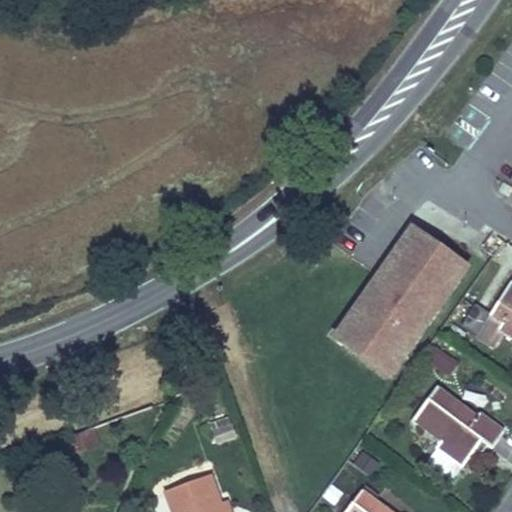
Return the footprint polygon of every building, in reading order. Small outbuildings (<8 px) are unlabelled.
[(511,187),(506,184),(502,190),(511,195),(511,187)] [(411,231),(334,338),(342,343),(367,307),(375,312),(380,306),(372,301),(411,246),(427,243),(411,231)] [(466,270),(427,243),(411,246),(372,301),(380,306),(375,312),(367,307),(342,343),(389,377),(466,270)] [(511,283),(511,282),(510,282),(489,317),(476,339),(494,350),(504,334),(511,339),(511,283)] [(476,306),(464,326),(476,334),(488,314),(476,306)] [(432,345),(421,363),(448,379),(458,361),(432,345)] [(476,417),(436,389),(411,422),(440,442),(436,448),(437,449),(462,466),(463,467),(482,442),(492,449),(504,432),(478,414),(476,417)] [(236,438),(232,426),(213,433),(217,445),(236,438)] [(462,466),(437,449),(428,461),(453,479),(462,466)] [(217,511),(221,511),(220,506),(209,477),(165,493),(172,511),(217,511)] [(386,511),(360,493),(345,511),(386,511)] [(229,511),(227,503),(220,506),(221,511),(217,511),(229,511)]
